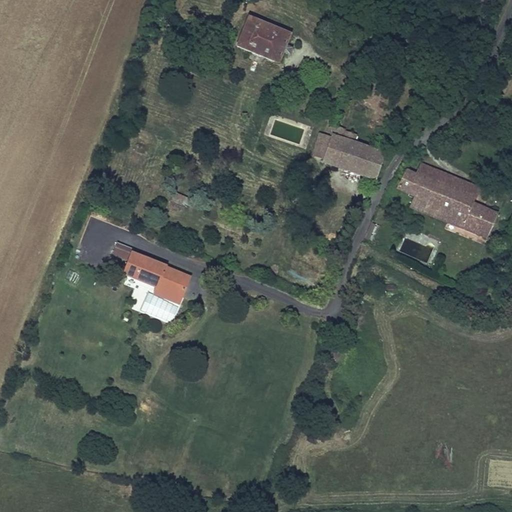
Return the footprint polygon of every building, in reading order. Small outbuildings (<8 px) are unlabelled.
[(263,17),(249,11),(236,41),(251,48),(249,54),(262,60),(265,54),(279,60),(284,49),(289,51),(293,43),(287,41),(292,30),(278,23),(280,17),(266,11),(263,17)] [(372,137),(337,123),(323,156),(374,175),(386,148),(371,142),(372,137)] [(476,182),(417,160),(413,168),(471,192),(476,182)] [(483,184),(476,182),(471,192),(413,168),(406,165),(399,182),(417,189),(412,201),(492,234),(505,205),(478,194),(483,184)] [(166,264),(167,261),(133,246),(124,267),(155,280),(182,291),(189,273),(166,264)] [(182,291),(155,280),(152,287),(179,298),(182,291)]
